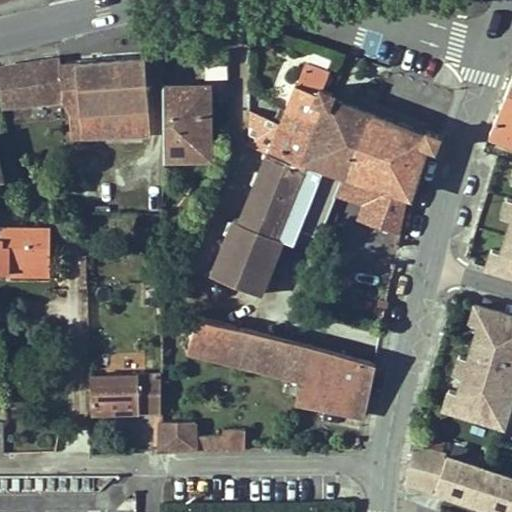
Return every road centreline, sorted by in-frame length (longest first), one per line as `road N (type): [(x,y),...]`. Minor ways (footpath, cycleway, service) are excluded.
road 1 (unknown): [(74,461),(103,272),(127,229),(210,209)]
road 2 (residential): [(189,260),(232,180),(244,139),(239,0)]
road 3 (residential): [(385,511),(392,433),(428,262)]
road 4 (residential): [(428,262),(501,32)]
road 5 (secondary): [(152,0),(0,34)]
